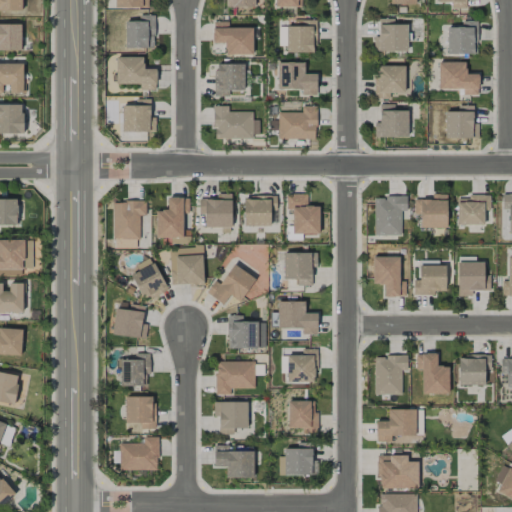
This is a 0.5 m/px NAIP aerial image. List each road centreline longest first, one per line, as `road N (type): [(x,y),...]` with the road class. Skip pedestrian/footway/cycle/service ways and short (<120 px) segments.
road 1 (residential): [(348,0),(350,511)]
road 2 (tertiary): [(76,0),(76,511)]
road 3 (tertiary): [(78,168),(511,167)]
road 4 (residential): [(77,506),(350,506)]
road 5 (residential): [(189,333),(188,507)]
road 6 (residential): [(189,0),(189,168)]
road 7 (residential): [(507,0),(507,168)]
road 8 (residential): [(511,327),(350,329)]
